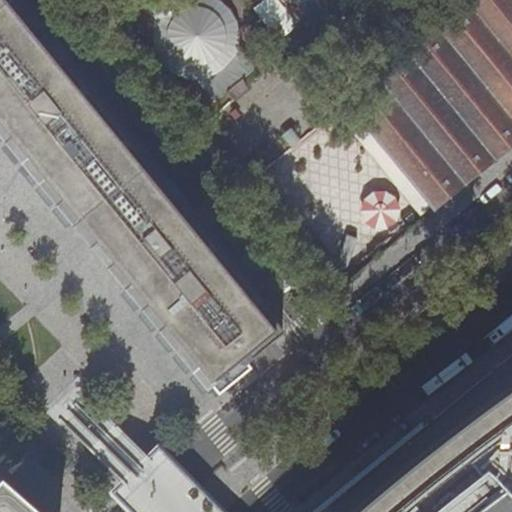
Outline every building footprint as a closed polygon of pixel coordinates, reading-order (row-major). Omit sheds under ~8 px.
[(0,0),(0,133),(7,142),(38,180),(41,184),(47,191),(76,226),(102,258),(137,302),(162,332),(191,367),(212,393),(222,385),(228,380),(252,361),(262,352),(283,335),(254,300),(223,261),(196,228),(195,227),(189,231),(163,199),(142,173),(147,169),(138,157),(106,118),(68,72),(59,60),(53,64),(30,36),(6,6),(11,2),(9,0),(0,0)] [(237,47),(238,42),(238,28),(232,14),(222,2),(217,0),(150,0),(144,5),(156,20),(153,28),(153,41),(156,54),(164,65),(174,74),(187,78),(198,79),(214,100),(254,68),(237,47)] [(277,40),(295,23),(273,0),(260,0),(250,10),(277,40)] [(348,0),(316,0),(329,16),(348,0)] [(511,0),(467,0),(345,100),(436,210),(458,192),(486,169),(511,147),(511,0)] [(245,373),(256,365),(252,361),(228,380),(222,385),(225,390),(245,373)] [(511,511),(511,370),(458,415),(339,511),(511,511)] [(33,511),(7,489),(0,483),(0,511),(33,511)]
